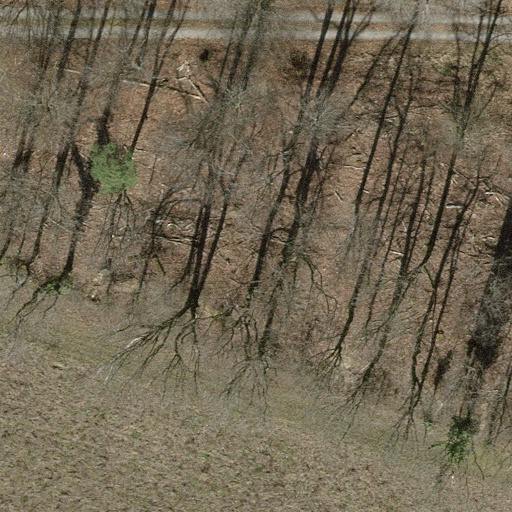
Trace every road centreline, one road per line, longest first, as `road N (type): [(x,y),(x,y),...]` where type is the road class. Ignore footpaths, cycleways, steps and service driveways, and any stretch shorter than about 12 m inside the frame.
road 1 (track): [(0,279),(511,441)]
road 2 (track): [(0,23),(511,23)]
